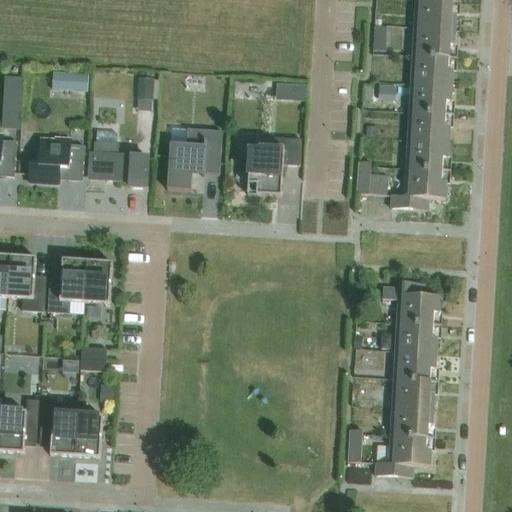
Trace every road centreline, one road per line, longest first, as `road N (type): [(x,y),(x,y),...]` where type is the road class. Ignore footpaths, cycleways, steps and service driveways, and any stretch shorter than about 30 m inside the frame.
road 1 (residential): [(470,511),(502,0)]
road 2 (residential): [(161,231),(0,221)]
road 3 (residential): [(146,499),(0,483)]
